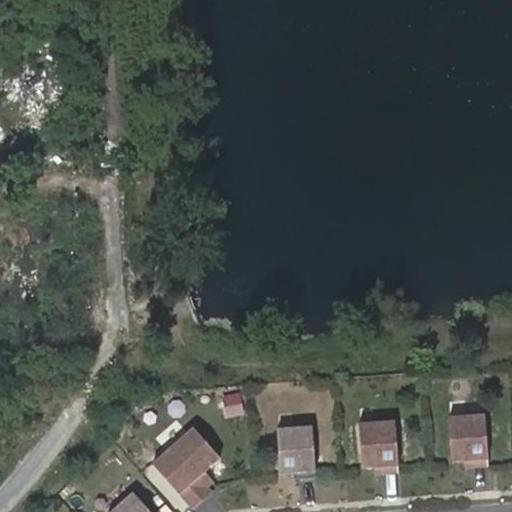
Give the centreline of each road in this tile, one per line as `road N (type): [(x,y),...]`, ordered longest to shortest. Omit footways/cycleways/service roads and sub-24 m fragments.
road 1 (track): [(102,0),(112,350)]
road 2 (residential): [(112,350),(59,431),(0,496)]
